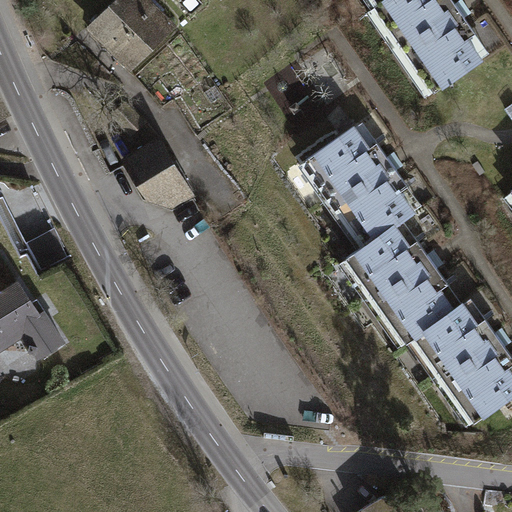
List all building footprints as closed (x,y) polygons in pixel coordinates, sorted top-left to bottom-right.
[(155,0),(112,0),(87,26),(131,69),(178,22),(155,0)] [(176,0),(192,16),(205,4),(201,0),(176,0)] [(364,0),(370,8),(366,11),(426,98),(486,56),(469,32),(476,28),(456,0),(364,0)] [(147,121),(125,100),(110,115),(132,135),(147,121)] [(373,138),(358,116),(296,159),(355,244),(337,255),(403,350),(414,343),(469,423),(511,394),(511,367),(509,363),(511,360),(511,353),(488,318),(481,323),(466,300),(457,306),(442,285),(449,280),(420,239),(413,244),(398,222),(419,208),(404,187),(412,181),(380,134),(373,138)] [(160,132),(121,156),(148,200),(173,210),(197,197),(160,132)] [(511,188),(501,197),(511,211),(511,188)] [(0,200),(0,370),(57,340),(22,275),(36,268),(0,200)] [(417,511),(400,485),(358,511),(417,511)]
